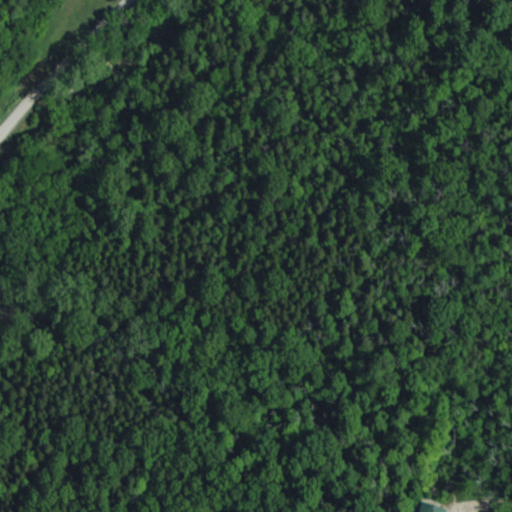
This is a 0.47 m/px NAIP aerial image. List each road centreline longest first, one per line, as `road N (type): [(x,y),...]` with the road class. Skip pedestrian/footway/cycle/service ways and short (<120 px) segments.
road 1 (residential): [(511,443),(455,457),(356,511),(295,509),(234,493),(166,511)]
road 2 (residential): [(0,175),(51,124),(122,73),(180,0)]
